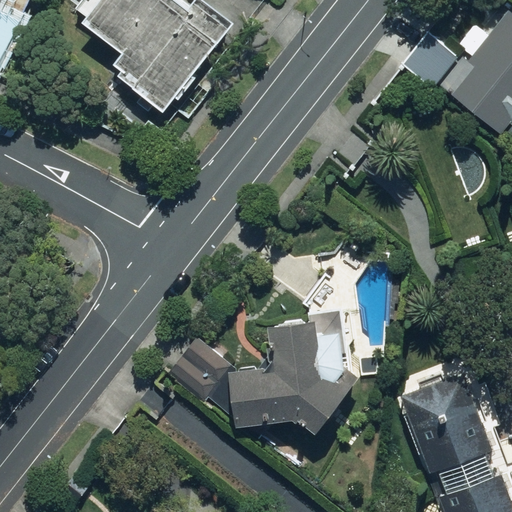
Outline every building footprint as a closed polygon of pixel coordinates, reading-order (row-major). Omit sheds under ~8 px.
[(0,0),(0,71),(30,17),(2,2),(3,0),(0,0)] [(107,0),(93,20),(127,51),(114,68),(169,109),(221,40),(166,0),(107,0)] [(467,53),(442,84),(511,141),(511,15),(509,13),(474,59),(467,53)] [(356,361),(347,304),(311,308),(311,313),(272,317),(275,364),(234,365),(240,423),(298,418),(317,432),(361,372),(351,363),(356,361)] [(511,366),(493,373),(509,420),(511,418),(511,366)] [(449,511),(511,511),(511,487),(472,379),(409,402),(449,511)]
